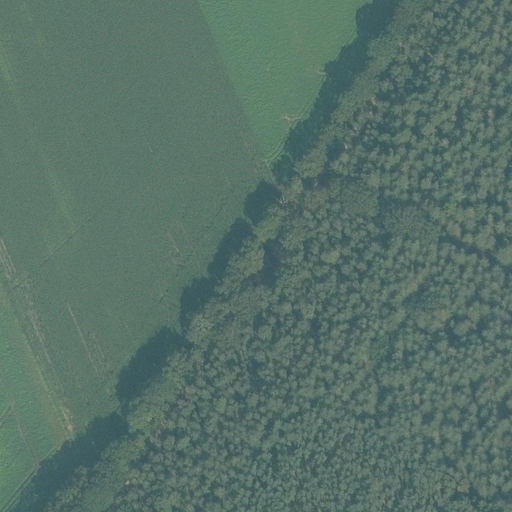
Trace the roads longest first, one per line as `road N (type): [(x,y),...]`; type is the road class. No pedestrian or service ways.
road 1 (track): [(324,179),(108,511)]
road 2 (track): [(511,284),(324,179)]
road 3 (track): [(441,0),(324,179)]
